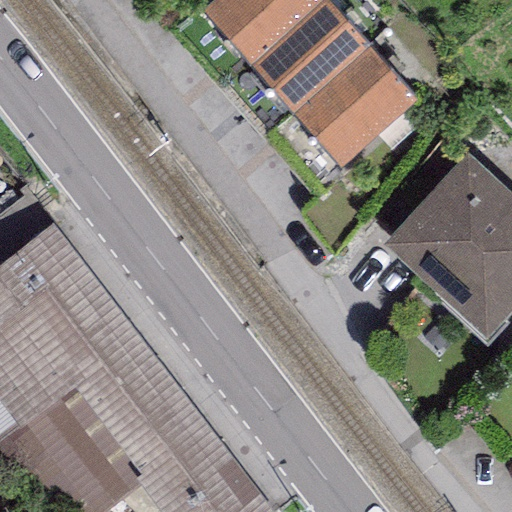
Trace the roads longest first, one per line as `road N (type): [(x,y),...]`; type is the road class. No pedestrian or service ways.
road 1 (residential): [(479,511),(99,0)]
road 2 (secondary): [(0,68),(354,511)]
